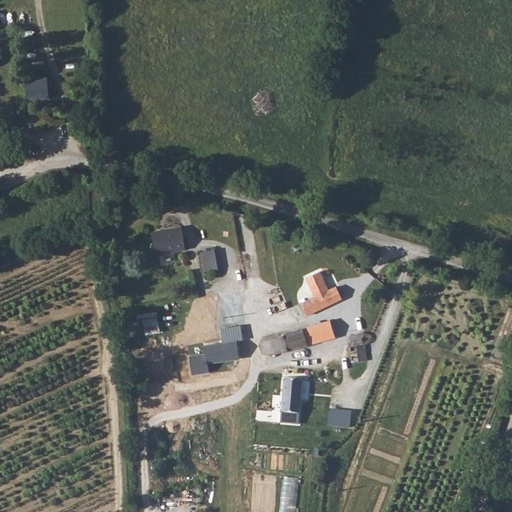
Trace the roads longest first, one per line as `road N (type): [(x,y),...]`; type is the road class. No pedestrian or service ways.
road 1 (unclassified): [(400,246),(115,171),(59,163),(0,173)]
road 2 (track): [(59,163),(66,121),(39,0)]
